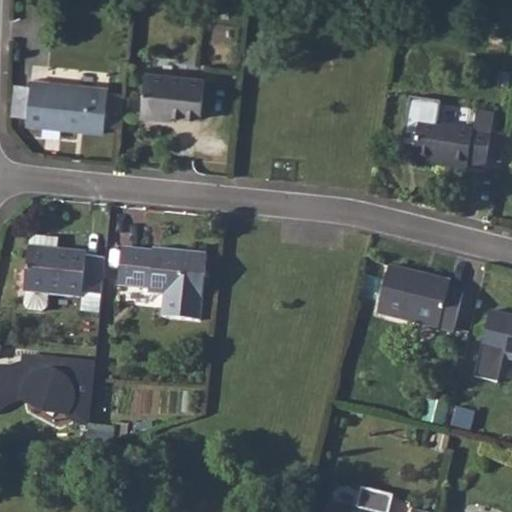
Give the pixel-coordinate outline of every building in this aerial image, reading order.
[(209,110),(213,70),(151,64),(146,111),(174,113),(174,107),(209,110)] [(106,125),(110,80),(32,74),(28,119),(106,125)] [(480,155),(496,157),(500,132),(485,131),(489,103),(472,101),(466,126),(415,119),(410,157),(465,167),(465,161),(481,163),(480,155)] [(33,238),(33,243),(28,284),(30,284),(28,298),(32,302),(47,304),(51,300),(53,286),(86,291),(85,303),(105,305),(110,252),(90,250),(91,245),(61,242),(62,231),(38,228),(33,238)] [(166,309),(203,313),(210,248),(155,241),(154,248),(127,245),(123,281),(151,284),(151,287),(168,289),(166,309)] [(453,332),(463,290),(420,279),(421,271),(385,263),(373,313),(453,332)] [(511,361),(511,314),(510,314),(500,358),(511,361)] [(0,358),(0,405),(10,399),(21,394),(33,391),(45,392),(56,397),(64,402),(71,410),(82,416),(93,420),(93,417),(100,356),(61,352),(60,355),(51,355),(51,351),(27,349),(26,356),(14,359),(0,358)] [(93,420),(90,442),(93,442),(115,436),(116,419),(93,417),(93,420)] [(327,511),(434,511),(435,509),(412,506),(410,511),(389,511),(394,495),(365,488),(360,507),(330,500),(327,511)]
